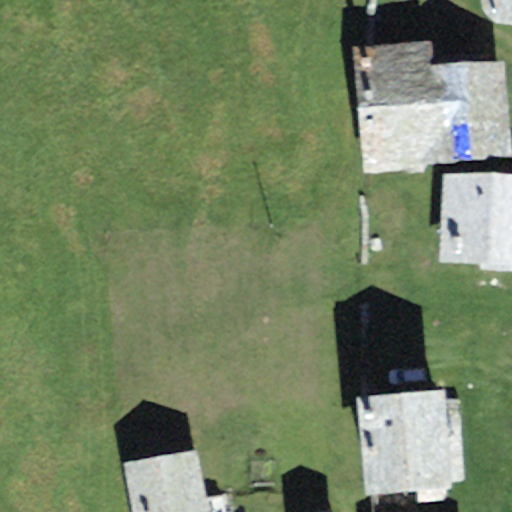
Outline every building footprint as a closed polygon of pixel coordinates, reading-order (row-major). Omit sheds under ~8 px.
[(511,0),(484,0),(485,11),(498,26),(511,25),(511,0)] [(431,37),(351,44),(363,172),(511,159),(511,154),(504,59),(434,65),(431,37)] [(511,175),(443,174),(440,261),(487,262),(511,262),(511,175)] [(446,388),(357,394),(363,490),(452,484),(446,388)] [(211,511),(198,447),(125,462),(134,511),(211,511)] [(461,511),(461,497),(371,496),(370,511),(461,511)]
